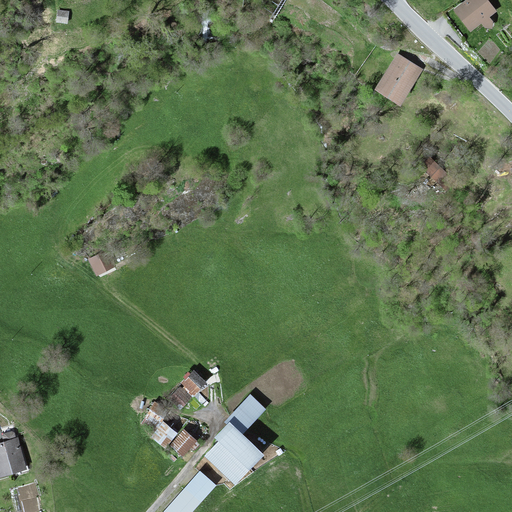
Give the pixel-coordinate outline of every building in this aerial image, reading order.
[(498,14),(487,0),(470,0),(455,13),(456,15),(451,19),(465,36),(470,32),(472,35),(482,26),(486,31),(494,24),(490,20),(498,14)] [(70,11),(59,9),(57,23),(68,24),(70,11)] [(424,71),(399,56),(376,92),(401,108),(424,71)] [(451,174),(438,153),(423,162),(435,183),(451,174)] [(108,249),(87,259),(95,275),(116,265),(108,249)] [(195,370),(183,382),(194,394),(207,381),(195,370)] [(181,387),(171,397),(181,407),(191,398),(181,387)] [(223,436),(209,451),(239,480),(272,446),(253,428),(268,411),(253,397),(220,432),(223,436)] [(168,410),(155,403),(142,425),(155,432),(168,410)] [(183,429),(169,417),(153,436),(167,448),(183,429)] [(185,431),(171,446),(185,458),(199,443),(185,431)] [(18,439),(0,443),(0,476),(26,469),(18,439)] [(167,511),(192,511),(201,502),(187,489),(167,511)]
